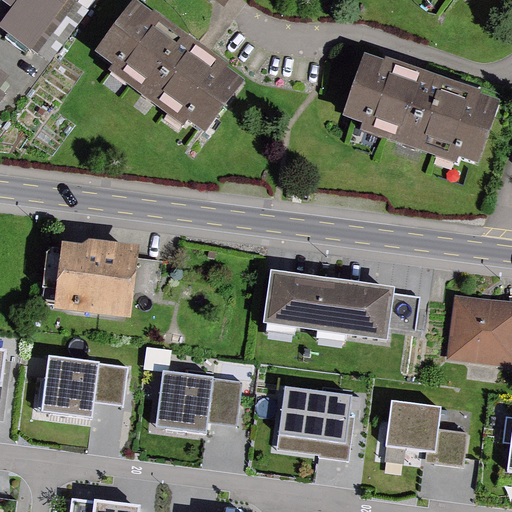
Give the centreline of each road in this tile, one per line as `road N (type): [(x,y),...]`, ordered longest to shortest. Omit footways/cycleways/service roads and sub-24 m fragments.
road 1 (tertiary): [(0,189),(511,255)]
road 2 (residential): [(238,15),(277,36),(355,31),(483,71),(511,71)]
road 3 (residential): [(280,490),(46,458)]
road 4 (residential): [(442,511),(280,490)]
